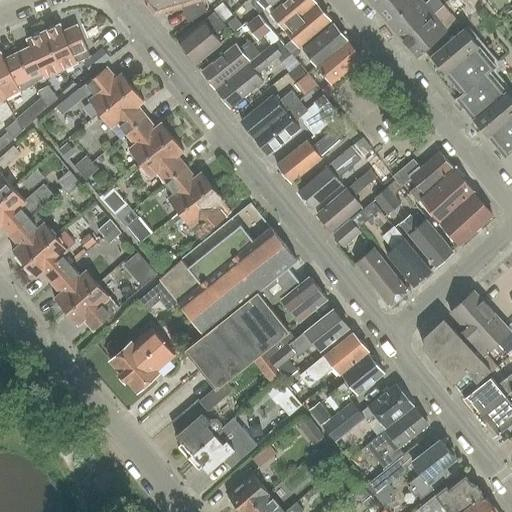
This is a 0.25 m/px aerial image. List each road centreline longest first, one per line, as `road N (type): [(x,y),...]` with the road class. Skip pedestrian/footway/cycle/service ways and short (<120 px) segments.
road 1 (unclassified): [(387,340),(115,0)]
road 2 (residential): [(178,511),(0,297)]
road 3 (residential): [(511,207),(343,0)]
road 4 (unclassified): [(511,494),(387,340)]
road 5 (residential): [(387,340),(511,233)]
